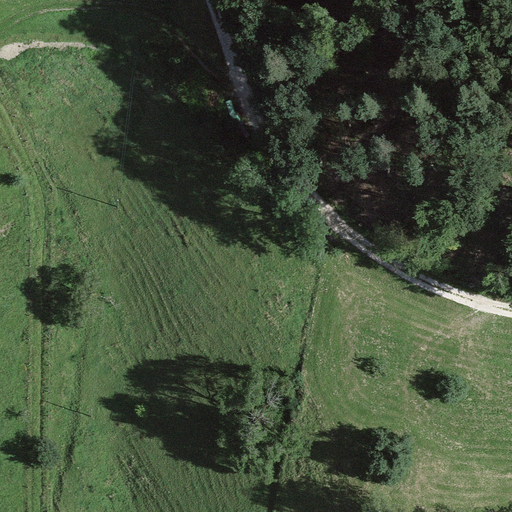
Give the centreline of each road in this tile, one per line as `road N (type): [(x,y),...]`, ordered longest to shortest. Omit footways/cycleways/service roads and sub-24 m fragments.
road 1 (track): [(511,310),(471,302),(370,255),(314,205),(267,140),(214,0)]
road 2 (track): [(0,116),(37,188),(43,227),(40,511)]
road 3 (track): [(247,91),(174,27),(141,11),(51,3),(0,23)]
